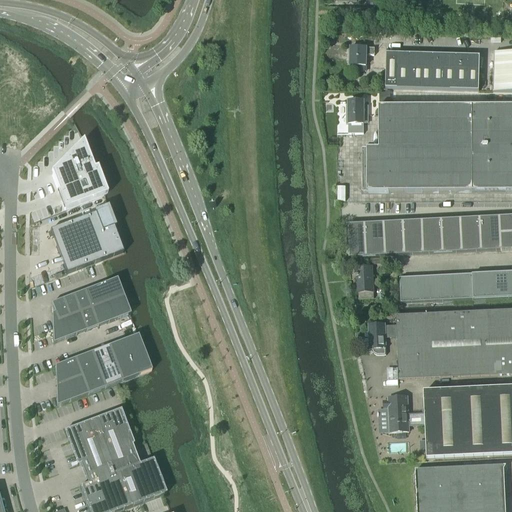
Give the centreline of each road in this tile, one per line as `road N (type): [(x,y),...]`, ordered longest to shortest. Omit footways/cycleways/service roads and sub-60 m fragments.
road 1 (secondary): [(123,89),(308,511)]
road 2 (secondary): [(308,511),(143,87)]
road 3 (unclassified): [(32,511),(11,363),(11,166),(0,166)]
road 4 (secondary): [(133,72),(79,24),(0,5)]
road 5 (secondary): [(0,12),(75,42),(123,89)]
